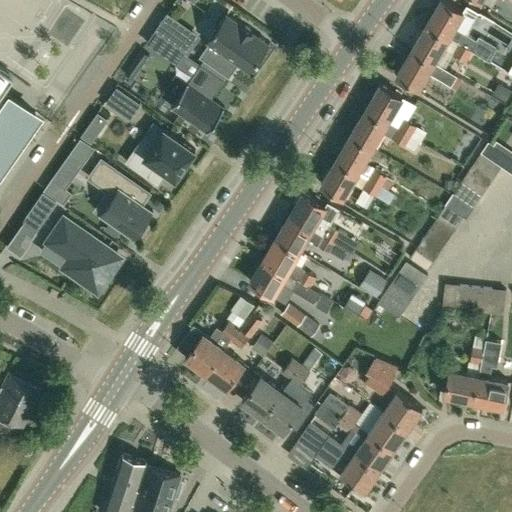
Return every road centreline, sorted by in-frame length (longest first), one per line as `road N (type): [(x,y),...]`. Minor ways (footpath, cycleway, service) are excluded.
road 1 (secondary): [(118,382),(357,44)]
road 2 (residential): [(300,511),(118,382)]
road 3 (secondary): [(28,511),(118,382)]
road 4 (residential): [(392,511),(452,441),(511,443)]
road 5 (residential): [(118,382),(0,321)]
